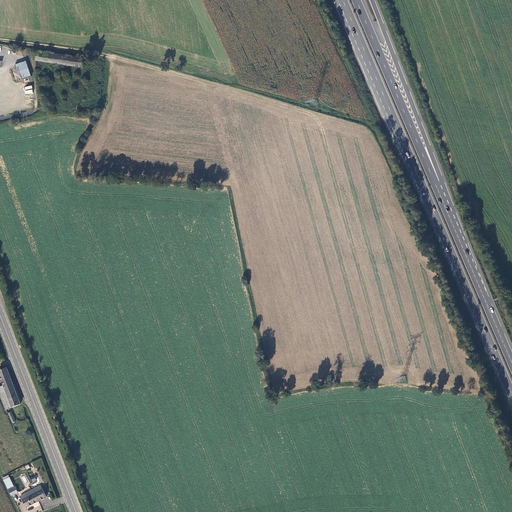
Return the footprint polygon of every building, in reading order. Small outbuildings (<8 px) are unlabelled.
[(85,59),(38,53),(37,62),(83,68),(85,59)] [(27,62),(16,66),(17,69),(19,68),(23,80),(32,77),(27,62)] [(0,393),(15,388),(7,368),(0,370),(0,373),(3,383),(0,383),(0,393)] [(21,404),(15,388),(0,393),(0,394),(6,410),(21,404)] [(32,482),(31,479),(29,479),(27,474),(21,477),(24,485),(32,482)] [(9,489),(12,496),(19,493),(15,486),(9,489)] [(47,498),(41,486),(21,496),(27,507),(47,498)]
